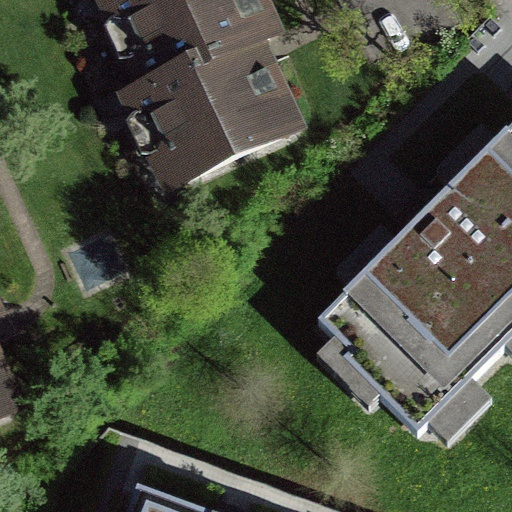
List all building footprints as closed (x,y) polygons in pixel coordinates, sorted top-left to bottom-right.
[(99,16),(138,103),(263,47),(282,38),(264,0),(122,0),(125,5),(99,16)] [(312,155),(263,47),(138,103),(119,111),(168,220),(312,155)] [(511,132),(429,217),(325,324),(429,425),(511,340),(511,132)] [(0,348),(9,344),(0,325),(0,445),(36,427),(0,355),(0,348)] [(193,511),(135,490),(127,511),(193,511)]
